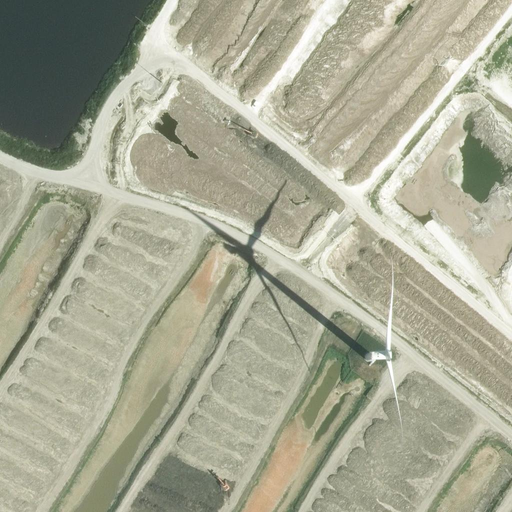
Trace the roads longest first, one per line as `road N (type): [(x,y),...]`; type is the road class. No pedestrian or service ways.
road 1 (track): [(297,265),(511,7)]
road 2 (track): [(39,511),(205,221)]
road 3 (track): [(127,511),(275,255)]
road 4 (track): [(221,511),(308,360),(333,295)]
road 5 (track): [(0,391),(118,189)]
road 6 (track): [(304,511),(361,419),(413,359)]
